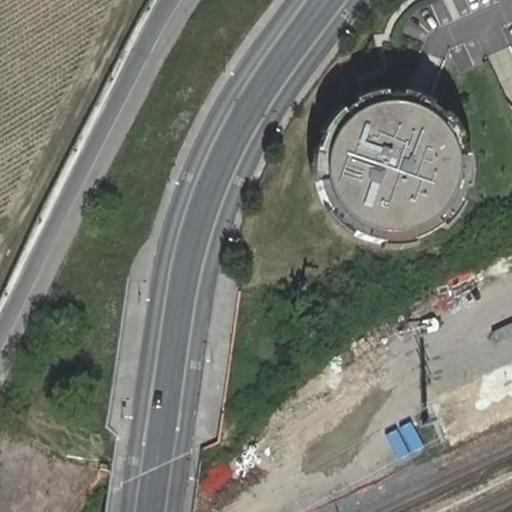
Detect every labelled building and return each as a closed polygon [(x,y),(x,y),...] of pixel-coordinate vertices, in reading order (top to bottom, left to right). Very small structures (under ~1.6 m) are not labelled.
[(391,57),(429,0),(391,0),(365,40),(391,57)] [(457,104),(464,78),(440,71),(432,97),(457,104)] [(383,90),(356,96),(353,98),(355,103),(358,110),(384,103),(383,95),(383,90)] [(417,96),(407,91),(401,91),(400,96),(399,104),(423,112),(426,105),(428,100),(417,96)] [(455,186),(455,158),(463,157),(462,154),(458,140),(451,143),(437,123),(443,118),(426,105),(423,112),(399,104),(400,96),(383,95),(384,103),(358,110),(355,103),(341,112),(346,118),(330,139),(323,136),(317,151),(324,153),(323,181),(316,182),(328,213),(334,208),(354,227),(350,234),(380,244),(381,236),(409,234),(411,241),(438,226),(433,220),(450,198),(457,202),(462,187),(455,186)] [(338,108),(320,129),(318,133),(323,136),(330,139),(346,118),(341,112),(338,108)] [(463,138),(451,118),(447,114),(443,118),(437,123),(451,143),(458,140),(463,138)] [(312,150),(310,177),(311,183),(316,182),(323,181),(324,153),(317,151),(312,150)] [(467,187),(469,161),(468,156),(463,157),(455,158),(455,186),(462,187),(467,187)] [(442,229),(459,209),(461,204),(457,202),(450,198),(433,220),(438,226),(442,229)] [(324,215),(342,235),(347,238),(350,234),(354,227),(334,208),(328,213),(324,215)] [(379,249),(407,248),(412,246),(411,241),(409,234),(381,236),(380,244),(379,249)] [(66,407),(5,383),(0,394),(0,412),(54,435),(66,407)]
